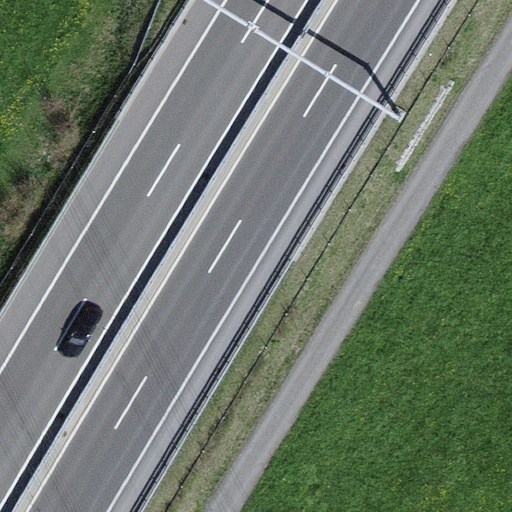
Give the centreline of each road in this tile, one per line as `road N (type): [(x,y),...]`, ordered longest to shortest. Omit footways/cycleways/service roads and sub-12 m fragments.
road 1 (motorway): [(67,511),(378,0)]
road 2 (track): [(511,25),(228,511)]
road 3 (motorway): [(268,0),(0,445)]
